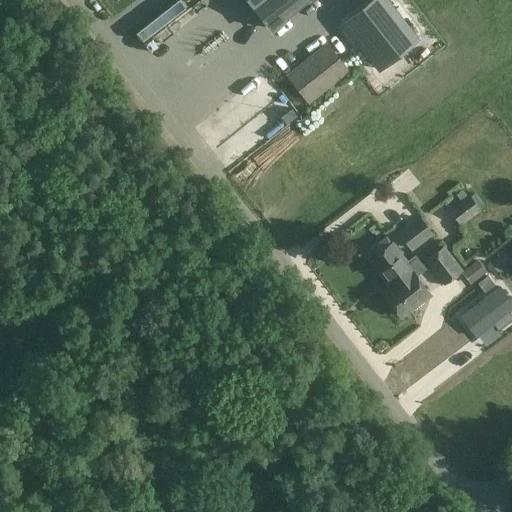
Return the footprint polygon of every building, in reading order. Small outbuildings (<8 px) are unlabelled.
[(249,0),(271,28),(306,0),(249,0)] [(387,0),(370,0),(343,22),(379,68),(418,38),(387,0)] [(254,62),(241,44),(221,57),(228,68),(209,81),(215,89),(254,62)] [(326,46),(287,77),(307,102),(346,71),(326,46)] [(480,211),(469,197),(468,195),(449,210),(461,226),(480,211)] [(391,218),(399,228),(420,211),(411,201),(391,218)] [(412,251),(433,235),(420,217),(399,233),(412,251)] [(452,247),(465,241),(459,230),(447,237),(452,247)] [(366,250),(372,259),(370,261),(391,289),(412,273),(415,276),(425,269),(415,255),(405,262),(386,236),(366,250)] [(465,245),(454,257),(467,269),(479,257),(465,245)] [(464,270),(443,246),(425,261),(446,286),(464,270)] [(412,273),(391,289),(383,295),(401,317),(429,295),(415,276),(412,273)] [(492,287),(453,316),(468,337),(485,324),(490,330),(505,319),(500,312),(507,307),(492,287)]
